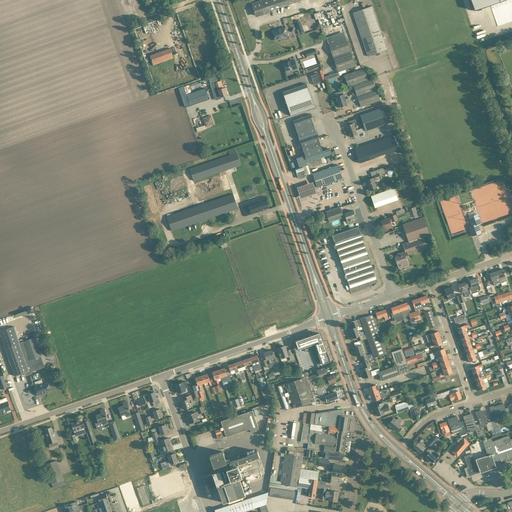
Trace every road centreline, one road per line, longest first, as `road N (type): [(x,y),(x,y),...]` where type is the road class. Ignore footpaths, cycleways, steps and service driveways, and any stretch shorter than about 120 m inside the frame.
road 1 (residential): [(392,295),(331,115)]
road 2 (unclassified): [(160,376),(325,317)]
road 3 (residential): [(0,431),(160,376)]
road 4 (primary): [(315,279),(264,133)]
road 5 (unknown): [(331,115),(312,79),(278,91),(298,157)]
road 6 (residential): [(207,511),(160,376)]
road 7 (residential): [(472,402),(431,282)]
